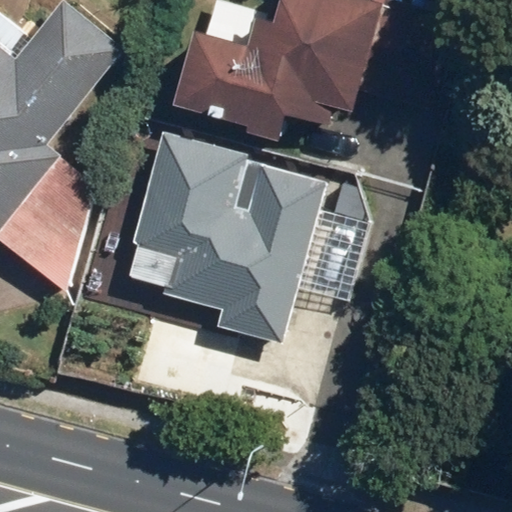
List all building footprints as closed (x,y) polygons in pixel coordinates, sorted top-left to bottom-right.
[(102,179),(54,140),(131,46),(74,0),(66,0),(21,56),(0,39),(0,238),(3,234),(55,276),(86,239),(102,179)] [(291,112),(333,123),(338,104),(358,110),(364,88),(438,108),(461,21),(382,0),(287,0),(283,18),(262,12),(254,41),(201,27),(181,102),(253,121),(251,130),(283,138),(291,112)] [(171,290),(226,306),(221,323),(288,342),(334,180),(268,161),(258,195),(245,191),(256,154),(170,129),(139,237),(145,239),(135,274),(173,285),(171,290)] [(429,195),(440,151),(359,132),(348,176),(429,195)] [(307,286),(352,299),(375,221),(330,208),(307,286)]
